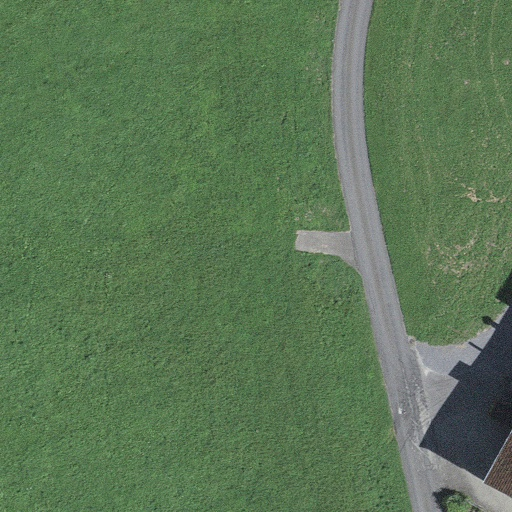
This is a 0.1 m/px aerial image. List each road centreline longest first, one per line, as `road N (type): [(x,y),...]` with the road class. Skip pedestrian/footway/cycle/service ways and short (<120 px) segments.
road 1 (unclassified): [(358,0),(351,132),(429,511)]
road 2 (track): [(413,436),(511,359)]
